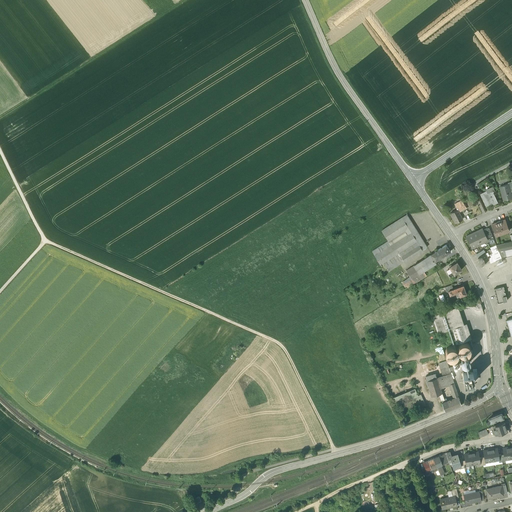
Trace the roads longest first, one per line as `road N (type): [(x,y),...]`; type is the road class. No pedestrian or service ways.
road 1 (track): [(337,454),(286,348),(45,240)]
road 2 (track): [(335,449),(177,478),(87,452),(0,387)]
road 3 (secondary): [(208,511),(274,471),(396,436),(501,388)]
road 4 (track): [(0,118),(191,0)]
road 5 (secondary): [(413,178),(341,75),(306,0)]
road 6 (secondary): [(501,388),(482,286),(452,235)]
